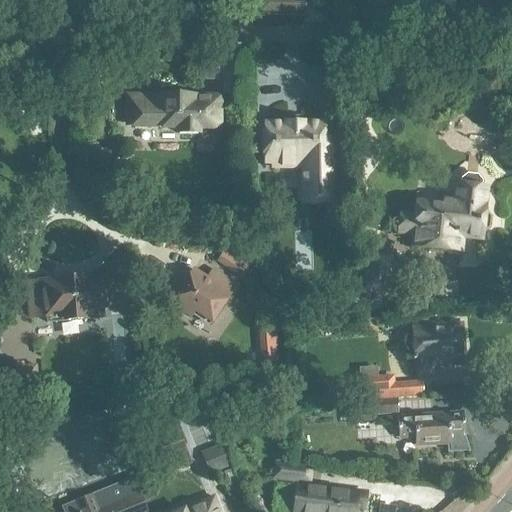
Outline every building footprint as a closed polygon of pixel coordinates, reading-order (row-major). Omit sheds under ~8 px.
[(258,0),(258,15),(304,17),(304,0),(258,0)] [(218,99),(134,98),(134,127),(180,128),(180,134),(198,135),(198,128),(218,129),(218,99)] [(325,138),(324,122),(302,123),(302,118),(287,118),(287,123),(265,124),(265,132),(263,133),(263,139),(265,140),(265,147),(263,149),(263,154),(265,156),(266,164),(273,164),(273,168),(303,167),(303,203),(334,203),(333,138),(325,138)] [(481,242),(482,234),(489,229),(490,218),(484,211),(486,189),(481,188),(482,183),(477,176),(466,175),(460,180),(459,186),(454,186),(452,200),(444,200),(443,207),(415,204),(413,217),(398,215),(396,236),(411,237),(410,249),(460,255),(462,240),(481,242)] [(216,263),(242,280),(253,263),(227,246),(216,263)] [(389,296),(392,257),(362,253),(360,293),(389,296)] [(192,272),(171,304),(190,316),(193,311),(211,322),(235,285),(213,271),(206,281),(192,272)] [(31,317),(48,316),(49,323),(85,320),(84,313),(104,311),(101,278),(29,284),(31,317)] [(348,305),(321,307),(323,323),(349,322),(348,305)] [(426,315),(410,316),(412,338),(415,377),(434,375),(433,366),(461,363),(457,321),(427,324),(426,315)] [(276,326),(258,327),(261,363),(279,362),(276,326)] [(0,399),(39,397),(37,365),(24,366),(24,363),(5,364),(5,367),(0,367),(0,399)] [(112,373),(114,390),(142,387),(140,371),(112,373)] [(359,380),(361,402),(423,397),(422,381),(395,383),(394,376),(377,377),(378,379),(359,380)] [(375,422),(375,417),(398,415),(397,400),(373,401),(348,404),(350,423),(375,422)] [(448,451),(466,450),(468,451),(463,436),(461,436),(461,433),(463,433),(461,414),(396,419),(397,438),(413,437),(414,446),(447,443),(448,451)] [(275,432),(275,442),(288,442),(288,429),(275,432)] [(170,472),(191,465),(183,441),(161,449),(170,472)] [(200,453),(210,476),(230,467),(221,445),(200,453)] [(309,469),(273,465),(271,479),(307,483),(309,469)] [(145,511),(142,503),(158,497),(147,473),(103,491),(62,508),(64,511),(145,511)] [(364,495),(297,486),(292,511),(353,511),(355,506),(363,507),(364,495)] [(220,511),(215,497),(183,509),(184,511),(181,511),(220,511)]
